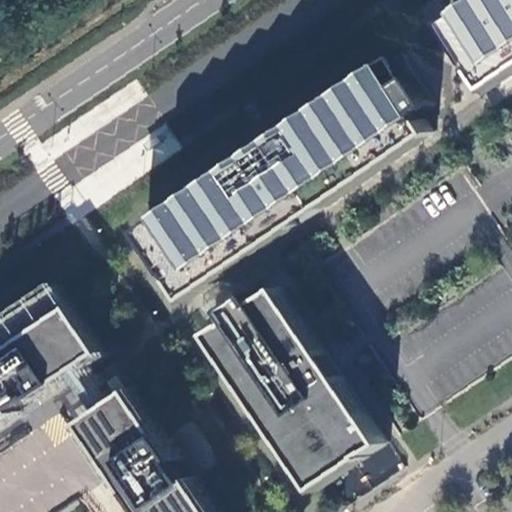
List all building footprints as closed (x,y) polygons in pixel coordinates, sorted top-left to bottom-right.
[(511,0),(483,0),(452,21),(496,85),(511,74),(511,0)] [(148,230),(194,299),(440,131),(428,114),(441,104),(407,54),(148,230)] [(0,427),(112,350),(67,283),(0,330),(0,333),(5,341),(0,343),(0,427)] [(218,333),(324,487),(391,442),(336,361),(286,288),(264,302),(258,293),(233,310),(240,319),(218,333)] [(62,399),(70,419),(88,412),(80,391),(62,399)] [(220,511),(138,392),(92,422),(151,511),(220,511)]
